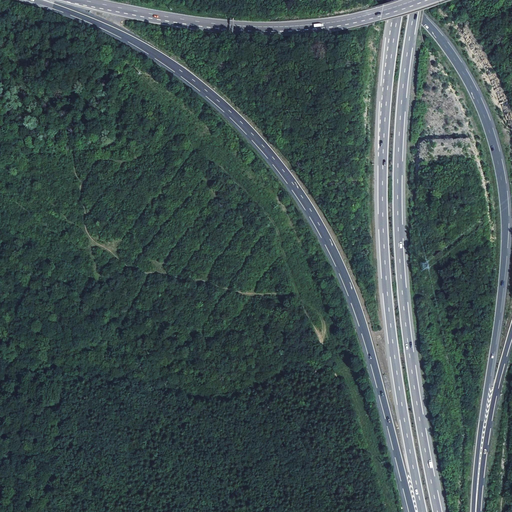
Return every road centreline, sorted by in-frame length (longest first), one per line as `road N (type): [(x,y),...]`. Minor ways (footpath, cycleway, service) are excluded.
road 1 (motorway): [(29,0),(106,26),(153,53),(252,134),(294,186),(354,301),(412,511)]
road 2 (motorway): [(472,511),(503,263),(503,193),(467,80),(399,0)]
road 3 (motorway): [(437,511),(409,359),(397,220),(400,119),(417,0)]
road 4 (motorway): [(401,0),(385,118),(382,227),(422,511)]
road 5 (motorway): [(83,0),(253,26),(323,23),(418,0)]
road 6 (motorway): [(476,511),(511,331)]
